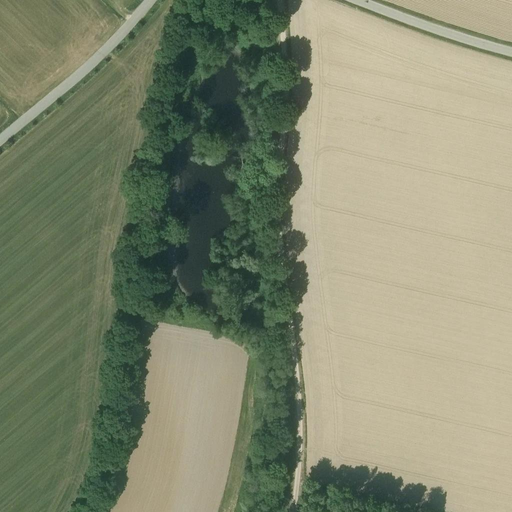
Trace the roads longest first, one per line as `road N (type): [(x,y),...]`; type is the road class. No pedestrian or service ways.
road 1 (track): [(296,511),(304,453),(280,229),(279,0)]
road 2 (tertiary): [(0,144),(102,57),(153,0)]
road 3 (tertiary): [(511,55),(348,0)]
